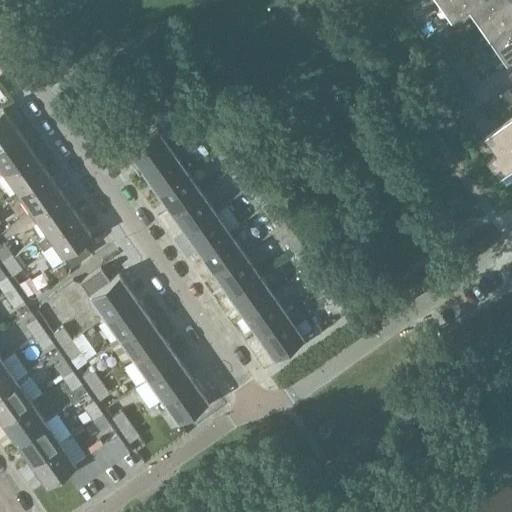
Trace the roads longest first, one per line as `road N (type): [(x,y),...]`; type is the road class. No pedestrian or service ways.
road 1 (residential): [(256,402),(8,50)]
road 2 (residential): [(256,402),(292,394),(511,234)]
road 3 (residential): [(100,511),(256,402)]
